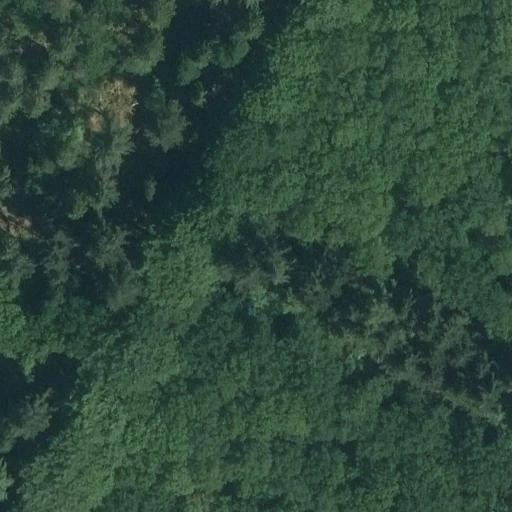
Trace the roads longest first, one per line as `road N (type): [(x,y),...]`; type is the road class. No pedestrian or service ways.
road 1 (track): [(49,511),(333,0)]
road 2 (track): [(197,244),(0,135)]
